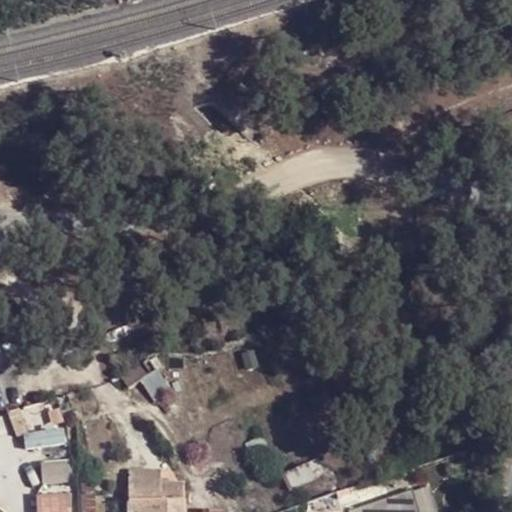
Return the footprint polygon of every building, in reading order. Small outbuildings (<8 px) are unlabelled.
[(148,360),(121,376),(128,386),(154,371),(148,360)] [(132,459),(131,470),(162,471),(163,460),(132,459)] [(59,461),(33,463),(35,482),(61,480),(59,461)] [(222,511),(224,503),(208,501),(206,509),(181,509),(183,477),(162,476),(162,471),(131,470),(128,511),(133,511),(222,511)] [(78,478),(78,511),(93,511),(94,477),(78,478)] [(419,511),(414,492),(350,511),(419,511)] [(38,496),(39,511),(63,511),(62,494),(38,496)]
